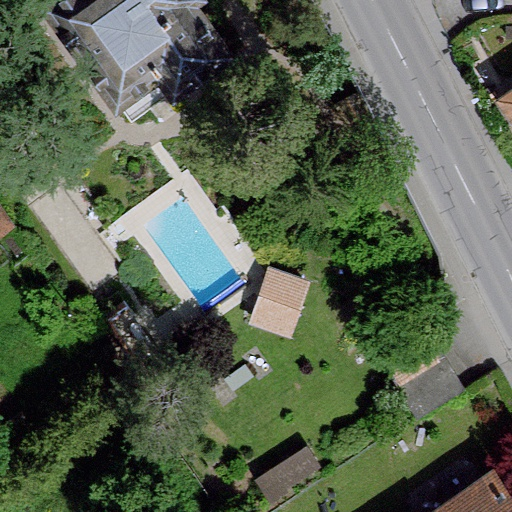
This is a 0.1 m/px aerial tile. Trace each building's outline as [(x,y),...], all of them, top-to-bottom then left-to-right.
[(236,47),(204,0),(40,0),(33,5),(114,127),(236,47)] [(511,88),(493,101),(511,130),(511,88)] [(0,215),(0,235),(9,229),(0,215)] [(305,284),(270,275),(253,322),(289,335),(305,284)] [(373,343),(413,413),(461,386),(435,340),(421,316),(373,343)] [(511,511),(511,493),(490,461),(413,511),(511,511)]
